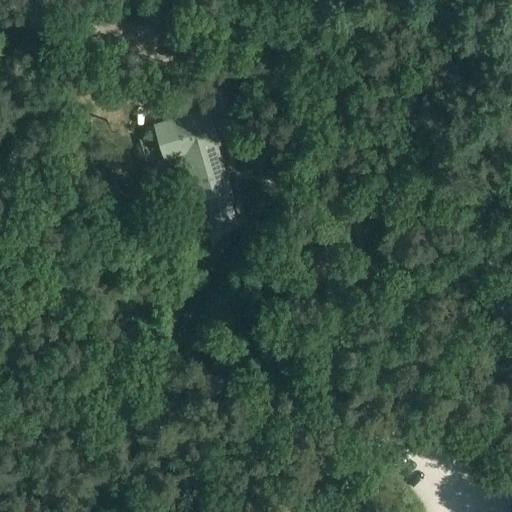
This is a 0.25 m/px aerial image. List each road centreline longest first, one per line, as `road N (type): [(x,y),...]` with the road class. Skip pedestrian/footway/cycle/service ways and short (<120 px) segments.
road 1 (track): [(245,30),(328,60),(355,123),(335,233),(338,286),(398,370),(403,395),(400,414),(345,467)]
road 2 (track): [(0,8),(71,26),(245,30)]
road 3 (track): [(390,425),(483,511)]
